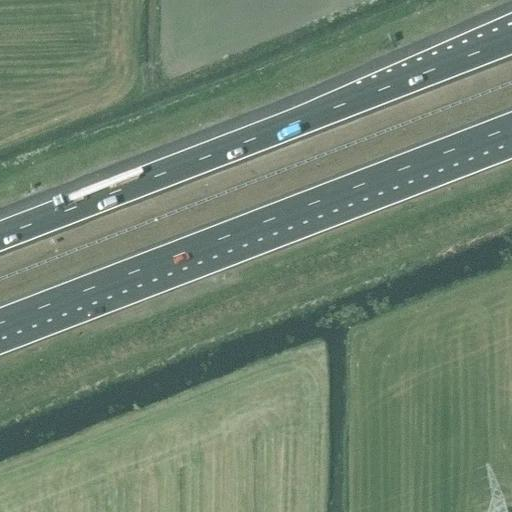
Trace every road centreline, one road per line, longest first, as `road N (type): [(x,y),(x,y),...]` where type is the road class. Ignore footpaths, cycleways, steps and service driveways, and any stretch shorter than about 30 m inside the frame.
road 1 (motorway): [(511,40),(0,237)]
road 2 (motorway): [(0,326),(511,130)]
